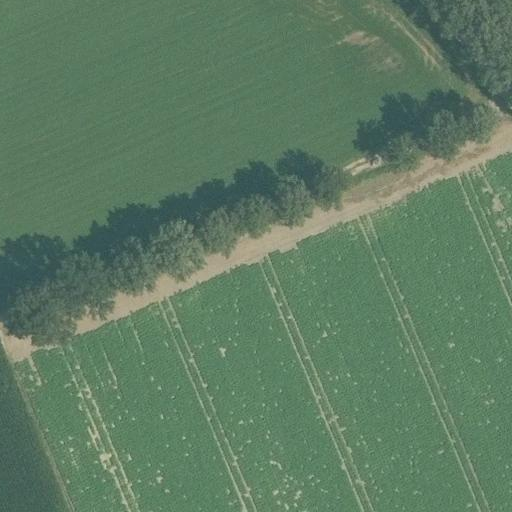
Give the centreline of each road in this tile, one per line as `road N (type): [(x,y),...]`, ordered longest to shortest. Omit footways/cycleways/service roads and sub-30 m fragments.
road 1 (track): [(0,324),(511,102)]
road 2 (unclassified): [(511,97),(427,0)]
